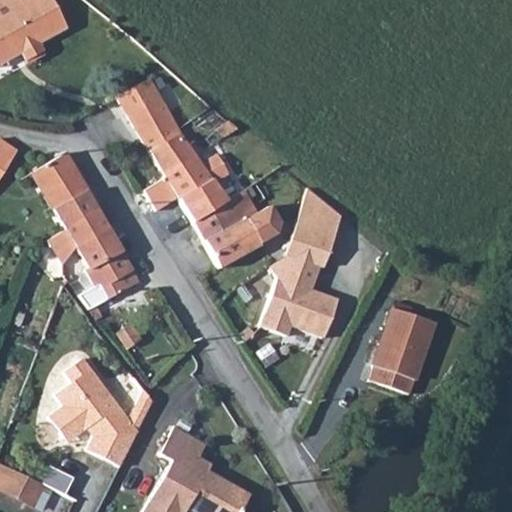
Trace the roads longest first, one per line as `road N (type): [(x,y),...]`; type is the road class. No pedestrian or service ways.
road 1 (residential): [(317,511),(86,148),(0,131)]
road 2 (track): [(450,511),(511,339)]
